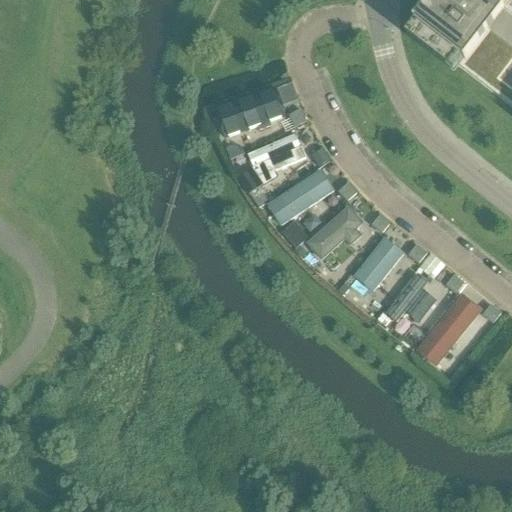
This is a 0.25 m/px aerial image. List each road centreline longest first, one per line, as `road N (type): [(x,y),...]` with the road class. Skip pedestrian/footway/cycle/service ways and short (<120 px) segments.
road 1 (residential): [(511,305),(359,178),(321,119),(302,45),(332,20),(380,17)]
road 2 (residential): [(380,17),(399,98),(431,145),(511,208)]
